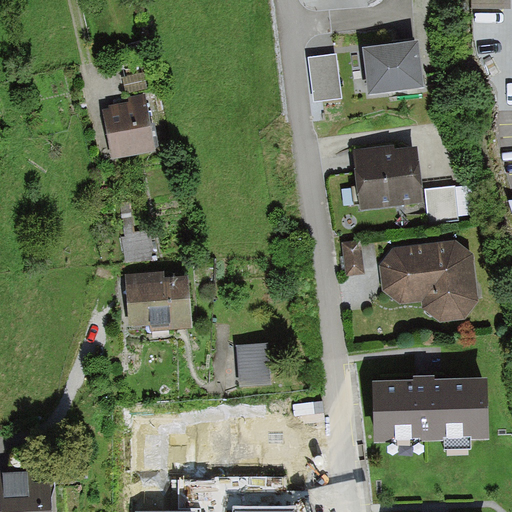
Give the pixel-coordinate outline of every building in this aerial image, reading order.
[(471,0),(471,9),(510,8),(509,0),(471,0)] [(419,39),(362,47),(364,64),(367,93),(425,86),(419,39)] [(336,54),(309,57),(314,101),(341,97),(336,54)] [(126,93),(148,88),(145,72),(122,77),(126,93)] [(145,95),(127,98),(127,102),(110,105),(110,109),(105,110),(113,157),(154,150),(145,95)] [(360,210),(423,202),(416,147),(394,150),(394,145),(352,150),(356,186),(351,187),(353,202),(359,201),(360,210)] [(457,222),(454,187),(425,189),(428,224),(457,222)] [(129,196),(119,198),(125,236),(120,237),(124,263),(153,259),(149,230),(135,232),(129,196)] [(361,238),(342,241),(346,276),(365,274),(361,238)] [(393,248),(380,266),(383,289),(400,304),(422,302),(422,308),(441,322),(465,319),(479,301),(474,253),(455,240),(393,248)] [(127,327),(151,326),(151,330),(190,328),(188,279),(163,280),(163,273),(124,275),(127,327)] [(266,345),(237,346),(239,385),(268,383),(266,345)] [(488,376),(376,379),(378,441),(490,438),(488,376)] [(290,417),(232,417),(232,468),(290,468),(290,417)] [(148,419),(135,420),(137,473),(180,471),(181,499),(210,498),(207,425),(195,425),(195,418),(148,419)] [(0,470),(0,479),(1,511),(51,511),(50,469),(0,470)]
